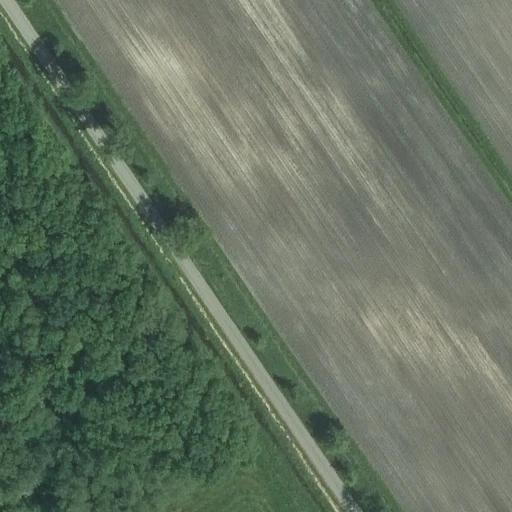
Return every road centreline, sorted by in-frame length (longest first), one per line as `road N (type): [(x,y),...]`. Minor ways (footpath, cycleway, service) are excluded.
road 1 (unclassified): [(355,511),(6,0)]
road 2 (track): [(0,433),(137,463),(227,411)]
